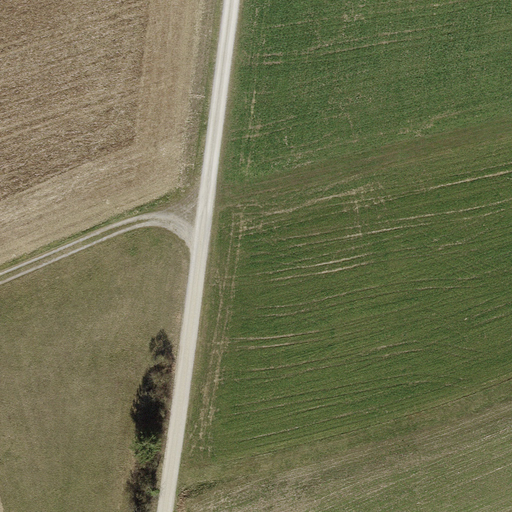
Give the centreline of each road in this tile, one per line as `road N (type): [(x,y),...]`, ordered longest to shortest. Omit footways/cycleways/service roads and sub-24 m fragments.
road 1 (track): [(165,511),(228,0)]
road 2 (track): [(0,286),(203,203)]
